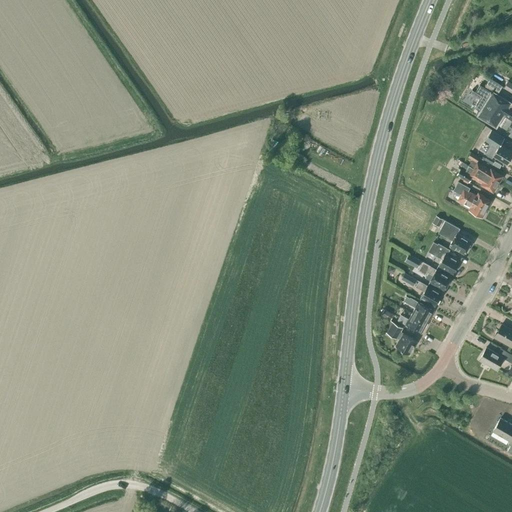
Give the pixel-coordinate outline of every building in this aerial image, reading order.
[(497,94),(502,86),(489,78),(484,87),(479,84),(475,91),(472,89),(469,94),(479,99),(476,103),(475,106),(475,108),(477,110),(479,111),(476,116),(496,128),(504,116),(511,120),(511,122),(510,125),(511,126),(511,103),(497,94)] [(511,92),(511,83),(508,81),(503,88),(511,92)] [(508,163),(511,157),(510,157),(511,154),(511,151),(499,144),(503,137),(491,129),(485,140),(497,148),(492,155),(506,164),(507,163),(508,163)] [(473,169),(497,183),(502,176),(495,171),(490,168),(489,171),(482,166),(476,162),(479,157),(470,152),(468,157),(472,159),(469,165),(473,168),(473,169)] [(473,169),(473,168),(468,165),(466,169),(465,171),(460,168),(456,175),(468,182),(472,176),(482,182),(480,184),(485,187),(492,191),(497,183),(473,169)] [(458,193),(486,208),(490,200),(482,196),(483,195),(479,193),(477,196),(468,191),(470,188),(458,181),(453,190),(456,192),(458,193)] [(481,216),(486,208),(458,193),(456,192),(452,198),(460,202),(460,204),(470,209),(469,211),(473,213),(474,212),(481,216)] [(439,226),(443,219),(436,215),(432,222),(439,226)] [(464,253),(470,241),(462,236),(457,233),(460,228),(445,220),(438,233),(451,241),(449,245),(450,245),(450,246),(454,249),(455,248),(464,253)] [(437,243),(433,241),(428,251),(441,258),(438,264),(453,273),(459,261),(446,254),(449,249),(438,243),(437,243)] [(409,253),(405,260),(410,263),(414,256),(409,253)] [(420,265),(417,270),(424,274),(426,271),(432,275),(429,281),(444,289),(450,278),(434,269),(435,269),(429,266),(429,265),(422,261),(420,265)] [(413,286),(417,279),(404,272),(401,279),(413,286)] [(435,305),(441,294),(425,285),(418,281),(415,286),(422,290),(419,296),(435,305)] [(412,313),(426,321),(432,310),(423,304),(410,297),(409,298),(406,296),(403,300),(415,307),(412,313)] [(390,320),(393,314),(383,308),(380,314),(390,320)] [(420,332),(426,321),(412,313),(408,319),(400,314),(397,320),(410,327),(420,332)] [(402,333),(399,331),(402,327),(390,320),(386,327),(389,328),(386,332),(396,338),(396,337),(399,339),(395,346),(408,354),(416,341),(402,333)] [(511,329),(501,324),(494,336),(511,347),(511,346),(511,329)] [(497,354),(486,347),(479,359),(496,369),(503,357),(511,362),(511,361),(511,354),(500,348),(497,354)] [(511,453),(511,424),(500,417),(492,430),(509,440),(507,444),(510,445),(507,450),(511,453)]
